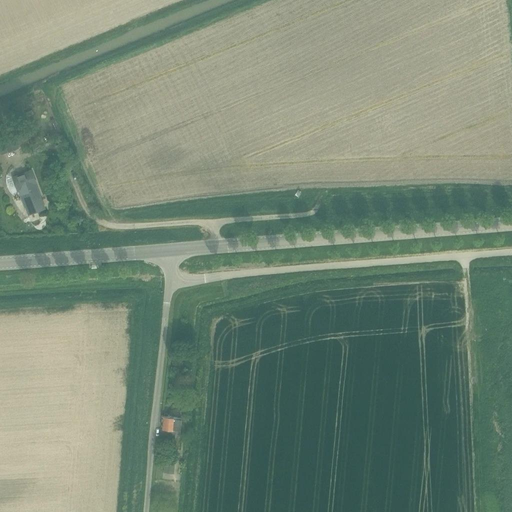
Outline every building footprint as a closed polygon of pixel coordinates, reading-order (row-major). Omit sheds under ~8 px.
[(32,110),(22,114),(24,119),(34,115),(32,110)] [(54,117),(48,120),(51,126),(57,123),(54,117)] [(0,152),(1,155),(9,152),(19,148),(15,135),(4,139),(0,139),(0,152)] [(33,170),(13,177),(18,191),(20,190),(29,214),(45,208),(37,184),(38,184),(33,170)] [(179,450),(180,439),(182,439),(183,418),(164,416),(163,428),(166,429),(165,439),(169,439),(168,449),(179,450)]
